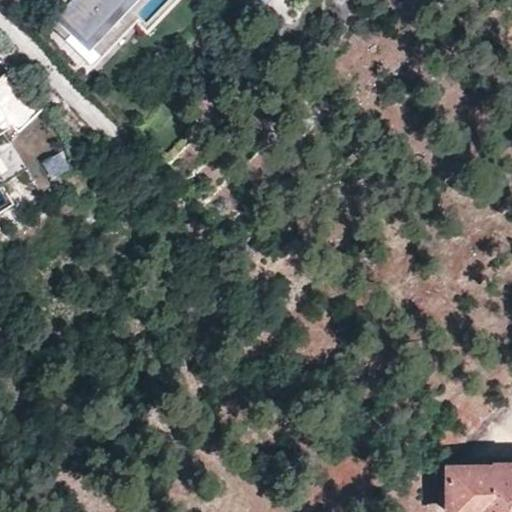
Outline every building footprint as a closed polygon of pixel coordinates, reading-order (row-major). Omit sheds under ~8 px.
[(65,0),(65,1),(73,8),(54,28),(99,70),(143,22),(135,14),(147,0),(65,0)] [(0,108),(5,115),(27,94),(12,79),(0,91),(0,108)] [(0,135),(4,133),(3,132),(11,127),(24,139),(48,115),(27,94),(5,115),(0,108),(0,135)] [(0,145),(19,134),(11,127),(3,132),(4,133),(0,135),(0,145)] [(47,167),(56,184),(75,175),(67,157),(47,167)] [(453,471),(454,477),(454,505),(454,511),(511,511),(511,467),(493,468),(492,470),(453,471)]
